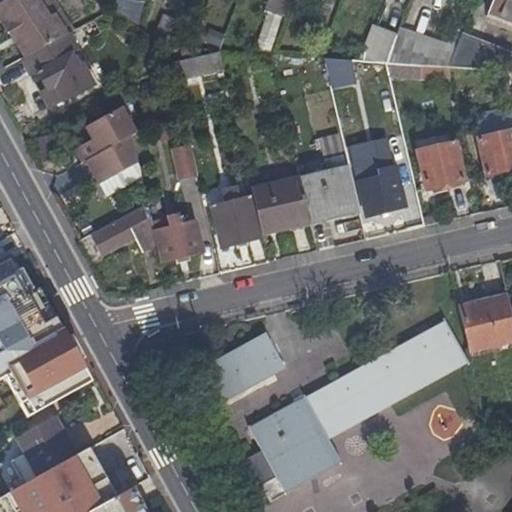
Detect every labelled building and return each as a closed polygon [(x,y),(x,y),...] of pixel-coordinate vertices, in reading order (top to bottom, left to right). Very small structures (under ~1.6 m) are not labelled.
[(0,0),(0,26),(19,57),(56,37),(49,16),(41,19),(33,0),(0,0)] [(49,0),(33,0),(41,19),(49,16),(56,37),(60,35),(62,34),(49,0)] [(135,0),(111,0),(110,6),(130,19),(135,0)] [(289,0),(263,0),(262,5),(264,6),(279,11),(284,13),(289,0)] [(511,0),(488,0),(485,9),(511,20),(511,0)] [(279,11),(264,6),(251,42),(266,48),(279,11)] [(174,14),(159,8),(149,31),(164,38),(174,14)] [(420,43),(393,32),(382,61),(411,63),(420,43)] [(449,55),(446,64),(511,69),(511,53),(458,32),(449,55)] [(19,57),(16,59),(24,74),(29,71),(39,89),(34,92),(42,106),(55,99),(56,102),(87,85),(77,67),(73,69),(64,53),(70,50),(60,35),(56,37),(19,57)] [(420,43),(411,63),(417,63),(436,64),(443,65),(446,65),(446,64),(449,55),(420,43)] [(161,45),(169,76),(219,65),(215,49),(161,45)] [(417,63),(415,75),(435,76),(436,64),(417,63)] [(135,129),(120,101),(82,121),(89,133),(71,143),(77,157),(83,155),(96,177),(132,158),(125,134),(135,129)] [(511,128),(474,136),(482,174),(511,167),(511,128)] [(336,130),(316,134),(320,153),(340,149),(336,130)] [(368,142),(372,155),(388,152),(385,139),(368,142)] [(191,171),(184,141),(167,145),(174,175),(191,171)] [(452,142),(414,150),(423,186),(460,178),(452,142)] [(356,179),(363,211),(400,203),(395,184),(391,163),(390,162),(374,165),(376,175),(371,176),(356,179)] [(374,165),(368,166),(371,176),(376,175),(374,165)] [(344,166),(297,177),(307,222),(354,211),(344,166)] [(249,195),(258,234),(307,222),(297,177),(247,188),(249,195)] [(410,180),(395,184),(400,203),(402,211),(417,207),(410,180)] [(249,195),(205,206),(214,245),(258,234),(249,195)] [(151,244),(141,201),(86,231),(99,255),(131,237),(139,251),(151,244)] [(166,238),(168,247),(188,242),(186,233),(166,238)] [(158,249),(162,269),(205,257),(200,238),(188,242),(168,247),(158,249)] [(0,382),(10,377),(7,372),(10,371),(12,376),(33,416),(90,386),(56,321),(48,326),(13,258),(0,264),(0,382)] [(497,293),(448,305),(458,347),(508,336),(503,314),(497,293)] [(511,312),(503,314),(508,336),(511,353),(511,312)] [(337,463),(322,436),(455,362),(457,361),(459,365),(462,362),(461,361),(437,317),(432,320),(434,322),(371,357),(301,396),(299,392),(294,394),(296,398),(246,426),(244,423),(241,425),(255,450),(238,459),(239,462),(242,461),(255,484),(251,485),(253,488),(271,478),(279,494),(283,492),(281,488),(330,461),(332,466),(337,463)] [(197,386),(208,404),(275,367),(258,335),(195,369),(202,383),(197,386)] [(195,369),(189,372),(197,386),(202,383),(195,369)] [(17,466),(26,483),(72,458),(53,422),(17,441),(27,460),(17,466)] [(26,483),(8,492),(19,511),(88,511),(114,498),(87,450),(72,458),(26,483)] [(114,498),(88,511),(141,511),(130,490),(114,498)] [(19,511),(8,492),(0,496),(0,511),(19,511)] [(412,511),(431,502),(424,492),(388,511),(412,511)] [(511,511),(511,500),(502,511),(511,511)]
